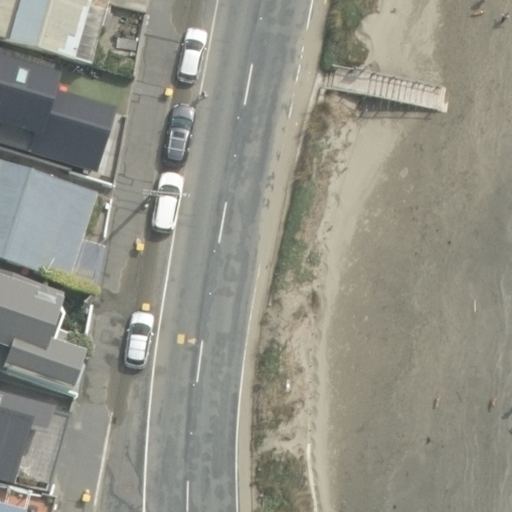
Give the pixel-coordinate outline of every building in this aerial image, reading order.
[(107,6),(83,0),(0,0),(0,45),(91,69),(99,38),(107,40),(113,16),(105,14),(107,6)] [(0,151),(72,172),(98,82),(9,57),(0,87),(0,151)] [(98,196),(0,161),(0,259),(90,291),(105,249),(82,241),(98,196)] [(56,287),(0,269),(0,354),(70,378),(84,336),(44,323),(56,287)] [(0,480),(48,496),(73,394),(0,373),(0,480)] [(0,511),(45,511),(48,496),(0,480),(0,511)]
